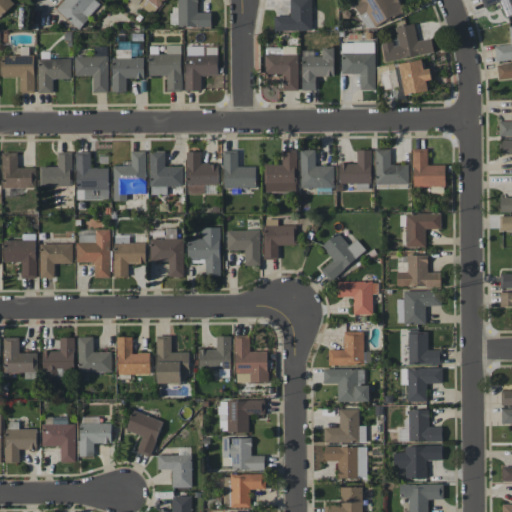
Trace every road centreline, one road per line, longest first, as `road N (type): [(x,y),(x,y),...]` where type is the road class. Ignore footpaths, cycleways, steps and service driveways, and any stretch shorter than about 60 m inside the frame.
road 1 (residential): [(448,0),(468,122),(474,511)]
road 2 (residential): [(0,125),(468,122)]
road 3 (residential): [(0,309),(295,305)]
road 4 (residential): [(295,305),(297,511)]
road 5 (residential): [(236,0),(242,122)]
